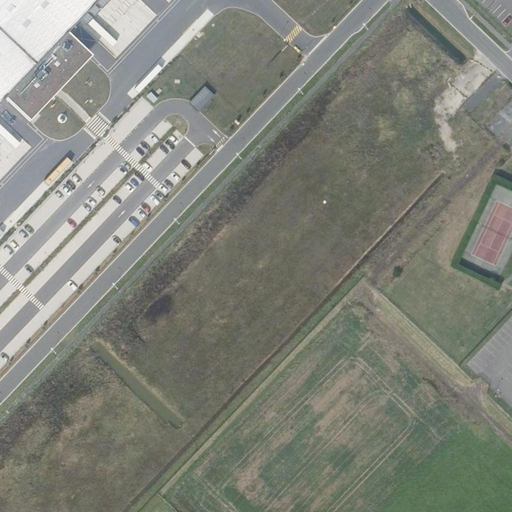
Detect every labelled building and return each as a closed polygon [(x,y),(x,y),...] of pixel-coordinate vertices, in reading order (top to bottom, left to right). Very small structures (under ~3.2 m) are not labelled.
[(0,0),(0,107),(102,0),(0,0)] [(511,104),(511,93),(506,87),(493,101),(505,112),(511,104)] [(487,108),(476,119),(481,123),(492,112),(487,108)] [(506,123),(501,119),(491,130),(496,134),(506,123)] [(511,130),(511,131),(501,142),(511,152),(511,130)]
